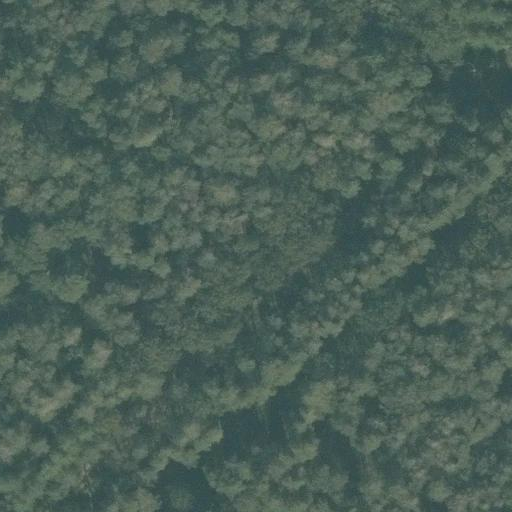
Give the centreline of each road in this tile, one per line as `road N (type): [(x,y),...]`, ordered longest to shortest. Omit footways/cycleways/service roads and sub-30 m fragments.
road 1 (track): [(133,511),(511,159)]
road 2 (track): [(511,371),(406,261)]
